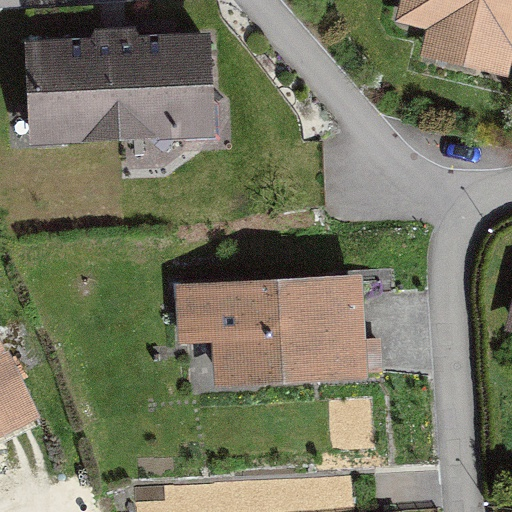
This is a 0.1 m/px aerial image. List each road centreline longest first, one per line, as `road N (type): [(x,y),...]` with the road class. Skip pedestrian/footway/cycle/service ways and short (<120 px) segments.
road 1 (residential): [(469,227),(360,134),(237,0)]
road 2 (residential): [(469,227),(451,282),(460,511)]
